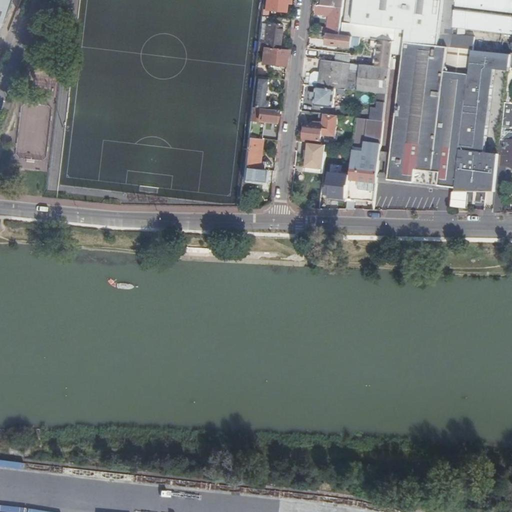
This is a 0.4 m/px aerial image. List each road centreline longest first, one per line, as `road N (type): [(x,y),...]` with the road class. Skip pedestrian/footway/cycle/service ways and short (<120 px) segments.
road 1 (tertiary): [(279,218),(121,218),(0,205)]
road 2 (tertiary): [(511,225),(279,218)]
road 3 (residential): [(304,0),(279,218)]
